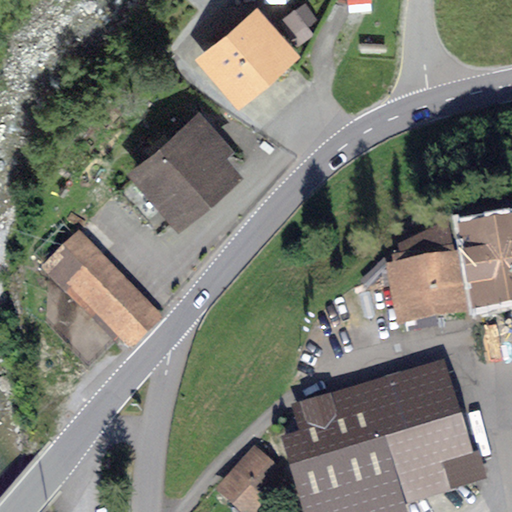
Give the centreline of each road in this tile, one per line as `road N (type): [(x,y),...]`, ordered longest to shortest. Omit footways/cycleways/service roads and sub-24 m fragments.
road 1 (tertiary): [(434,98),(362,130),(285,189),(172,322)]
road 2 (tertiary): [(172,322),(18,511)]
road 3 (unclassified): [(149,511),(172,322)]
